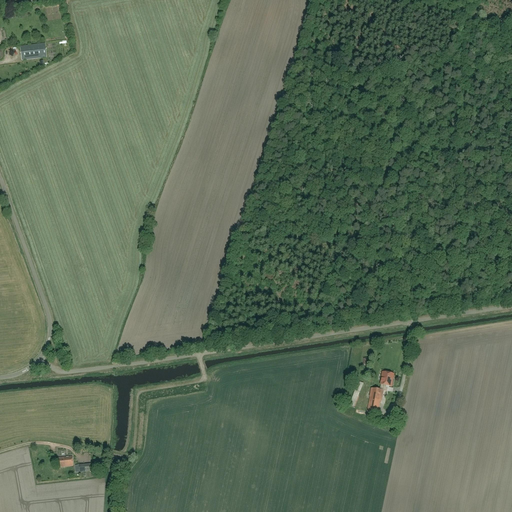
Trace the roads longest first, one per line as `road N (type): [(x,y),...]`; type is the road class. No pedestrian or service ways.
road 1 (unclassified): [(114,366),(511,306)]
road 2 (unclassified): [(39,359),(49,317),(0,176)]
road 3 (track): [(200,353),(201,380),(137,395),(133,450),(112,451)]
